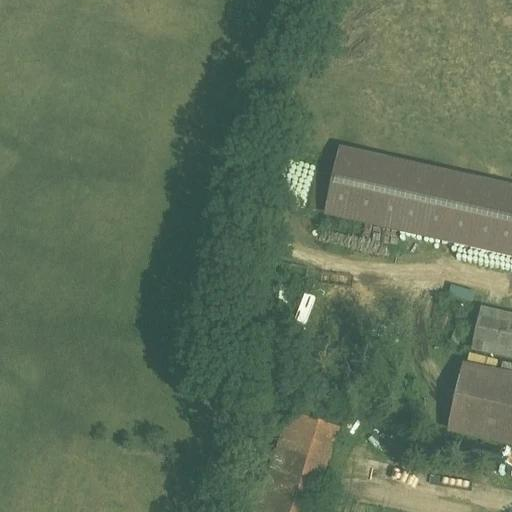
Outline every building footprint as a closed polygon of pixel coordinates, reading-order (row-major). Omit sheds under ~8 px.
[(332,214),(511,254),(511,188),(346,151),(332,214)] [(474,349),(511,357),(511,313),(483,306),(482,312),(460,306),(452,342),(475,347),(474,349)] [(511,445),(511,374),(468,364),(453,432),(511,445)] [(266,511),(316,511),(343,430),(299,415),(266,511)] [(388,485),(387,498),(448,500),(448,476),(372,474),(372,485),(388,485)]
